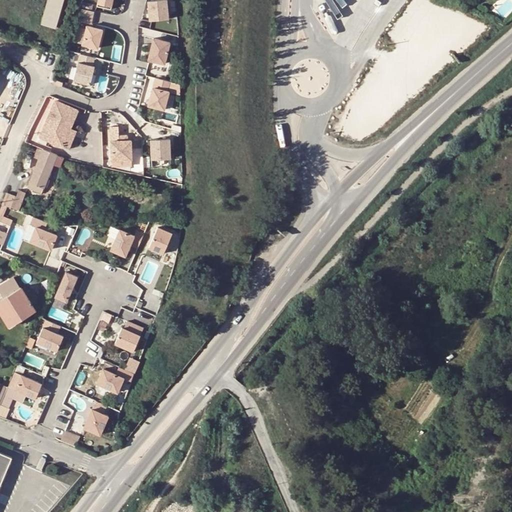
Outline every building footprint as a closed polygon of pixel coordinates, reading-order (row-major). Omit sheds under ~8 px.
[(51,0),(44,23),(60,28),(68,0),(51,0)] [(98,0),(97,7),(111,9),(112,0),(98,0)] [(166,0),(146,0),(149,19),(168,17),(166,0)] [(102,28),(86,24),(81,43),(97,47),(102,28)] [(169,41),(153,37),(147,58),(164,62),(169,41)] [(94,56),(79,53),(72,79),(89,83),(94,65),(92,64),(94,56)] [(61,81),(52,76),(50,80),(59,85),(61,81)] [(171,80),(155,76),(148,104),(164,108),(171,80)] [(75,110),(53,100),(37,136),(59,145),(67,127),(75,110)] [(126,139),(119,139),(118,134),(118,125),(110,125),(111,159),(131,158),(130,139),(126,139)] [(67,127),(59,145),(65,148),(73,130),(67,127)] [(169,138),(150,138),(150,158),(170,157),(169,138)] [(52,164),(59,167),(63,158),(37,147),(33,156),(38,158),(27,187),(40,192),(52,164)] [(24,193),(17,191),(10,207),(17,210),(24,193)] [(11,195),(5,192),(0,203),(7,206),(11,195)] [(46,222),(32,216),(29,223),(35,226),(30,241),(50,249),(56,234),(44,229),(46,222)] [(171,232),(157,226),(148,247),(162,253),(171,232)] [(133,235),(119,229),(110,249),(124,255),(129,244),(137,247),(143,233),(135,230),(133,235)] [(77,276),(65,271),(54,296),(66,301),(77,276)] [(0,285),(0,289),(4,297),(0,299),(0,310),(10,325),(35,309),(21,286),(20,287),(14,277),(0,285)] [(52,307),(50,315),(64,320),(67,313),(52,307)] [(59,325),(46,319),(36,341),(56,350),(63,336),(56,333),(59,325)] [(123,328),(121,327),(114,342),(133,350),(143,327),(127,320),(123,328)] [(115,373),(103,368),(97,382),(117,391),(123,376),(131,379),(133,372),(118,366),(115,373)] [(41,383),(14,371),(8,386),(35,397),(41,383)] [(107,414),(88,406),(85,414),(87,415),(83,426),(99,433),(107,414)] [(79,435),(64,429),(60,440),(74,446),(79,435)] [(0,484),(11,456),(0,451),(0,484)]
